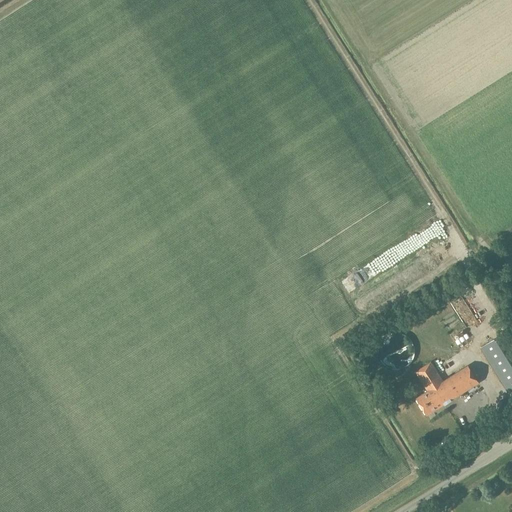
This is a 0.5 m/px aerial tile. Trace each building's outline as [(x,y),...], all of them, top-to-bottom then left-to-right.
[(457,297),(461,307),(476,300),(472,290),(457,297)] [(467,313),(475,326),(483,321),(475,308),(467,313)] [(464,342),(472,338),(461,318),(453,322),(464,342)] [(408,330),(406,334),(397,330),(392,342),(408,349),(416,333),(408,330)] [(511,335),(508,330),(481,347),(509,393),(511,390),(511,335)] [(427,415),(479,382),(468,365),(443,381),(431,362),(416,371),(428,391),(416,398),(427,415)]
